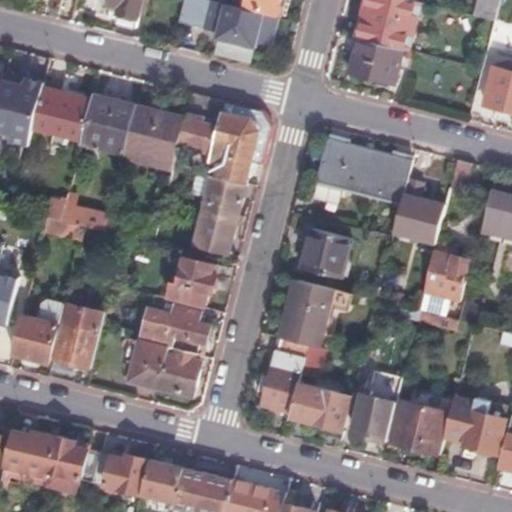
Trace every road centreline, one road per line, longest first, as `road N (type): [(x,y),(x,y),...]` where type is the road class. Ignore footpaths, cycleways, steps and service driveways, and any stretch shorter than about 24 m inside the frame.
road 1 (residential): [(300,98),(213,437)]
road 2 (residential): [(0,24),(300,98)]
road 3 (residential): [(213,437),(511,511)]
road 4 (residential): [(0,384),(213,437)]
road 5 (residential): [(300,98),(511,153)]
